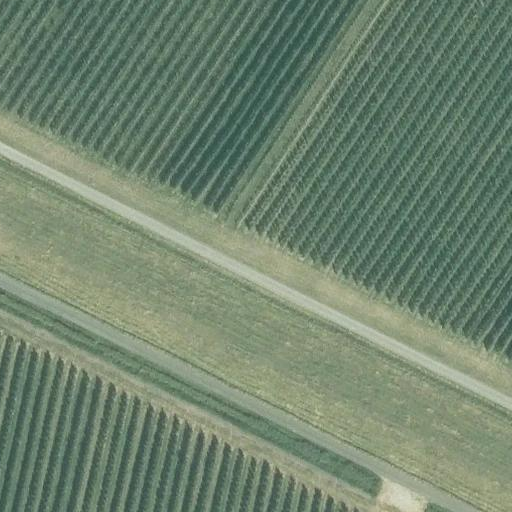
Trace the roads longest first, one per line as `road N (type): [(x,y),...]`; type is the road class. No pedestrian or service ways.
road 1 (unclassified): [(511,409),(0,153)]
road 2 (unclassified): [(453,511),(0,283)]
